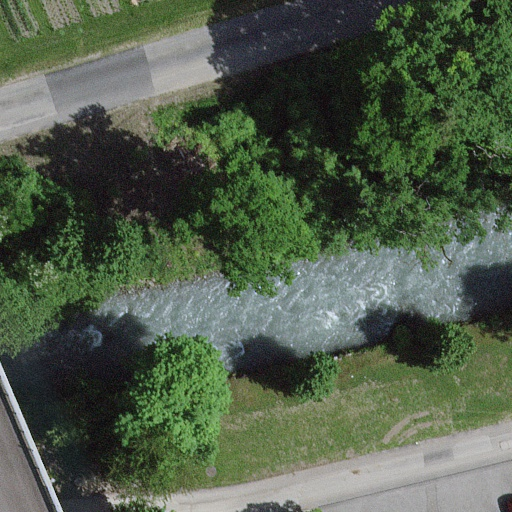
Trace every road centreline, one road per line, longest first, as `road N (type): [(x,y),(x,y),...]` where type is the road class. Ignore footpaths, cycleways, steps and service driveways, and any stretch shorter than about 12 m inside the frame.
road 1 (unclassified): [(0,123),(386,0)]
road 2 (unclassified): [(511,440),(198,511)]
